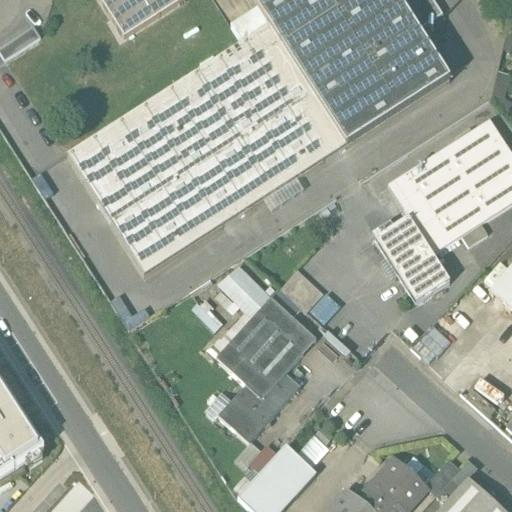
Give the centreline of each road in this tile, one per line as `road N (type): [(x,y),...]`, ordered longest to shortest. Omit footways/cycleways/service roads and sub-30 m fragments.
road 1 (residential): [(0,305),(88,443)]
road 2 (unclassified): [(511,474),(460,427),(397,401)]
